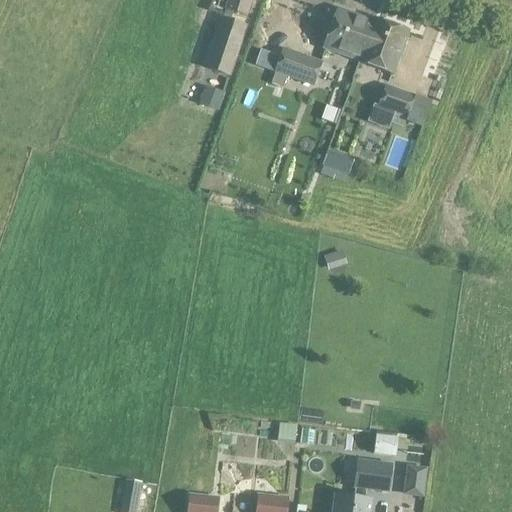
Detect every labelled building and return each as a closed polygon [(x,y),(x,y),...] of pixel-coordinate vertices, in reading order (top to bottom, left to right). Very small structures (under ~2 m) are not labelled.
[(251,0),(226,0),(223,10),(246,17),(251,0)] [(323,49),(358,62),(373,24),(336,11),(323,49)] [(221,19),(217,33),(206,71),(228,78),(243,26),(221,19)] [(373,24),(358,62),(358,63),(391,75),(406,32),(374,21),(373,24)] [(321,64),(283,49),(273,75),(276,75),(272,85),(283,89),(287,78),(312,88),(321,64)] [(414,98),(385,86),(377,107),(373,106),(367,123),(388,131),(390,125),(402,129),(414,98)] [(205,87),(198,105),(218,112),(224,94),(205,87)] [(335,156),(326,152),(321,165),(330,168),(335,156)] [(272,413),(270,428),(289,430),(290,415),(272,413)] [(305,434),(305,419),(294,419),(293,434),(305,434)] [(397,439),(375,437),(373,455),(394,458),(397,439)] [(357,462),(353,503),(335,501),(333,511),(369,511),(370,505),(364,505),(366,492),(388,494),(391,465),(357,462)] [(140,484),(126,482),(124,492),(138,494),(140,484)] [(255,511),(284,511),(286,499),(258,496),(255,511)] [(185,511),(214,511),(215,501),(187,498),(185,511)]
